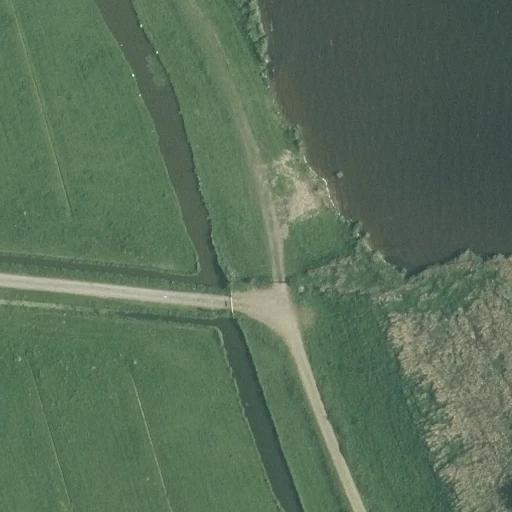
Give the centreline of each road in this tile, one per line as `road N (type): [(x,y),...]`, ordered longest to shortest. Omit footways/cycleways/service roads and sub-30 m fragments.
road 1 (track): [(359,511),(287,322),(275,311),(230,303)]
road 2 (unclassified): [(0,279),(230,303)]
